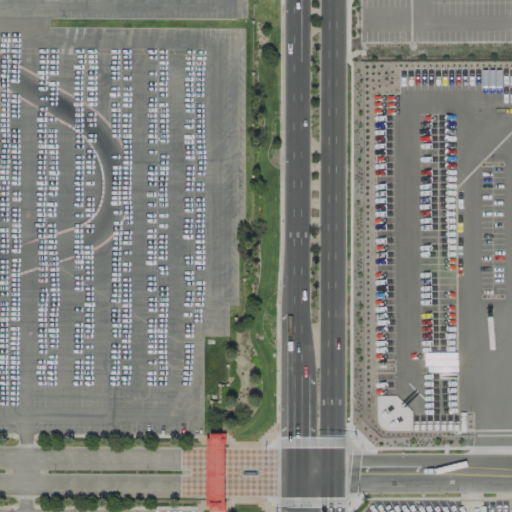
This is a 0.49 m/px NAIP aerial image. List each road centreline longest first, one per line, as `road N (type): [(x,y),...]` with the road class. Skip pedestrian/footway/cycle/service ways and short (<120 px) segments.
road 1 (primary): [(330,473),(332,0)]
road 2 (primary): [(296,0),(296,314)]
road 3 (tertiary): [(297,473),(511,474)]
